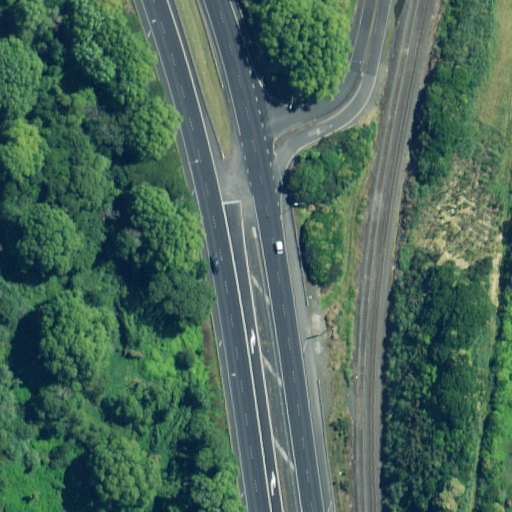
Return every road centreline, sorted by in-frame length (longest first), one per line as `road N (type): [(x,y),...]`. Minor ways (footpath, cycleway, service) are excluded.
road 1 (trunk): [(257,155),(312,511)]
road 2 (trunk): [(258,511),(213,217)]
road 3 (motorway): [(213,217),(151,0)]
road 4 (unclassified): [(378,0),(354,96),(257,155)]
road 5 (motorway): [(214,0),(257,155)]
